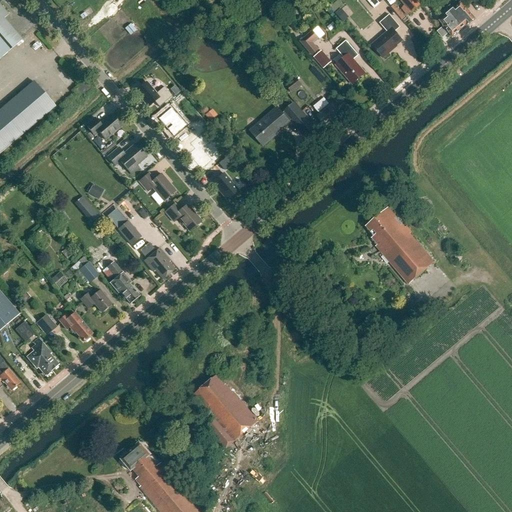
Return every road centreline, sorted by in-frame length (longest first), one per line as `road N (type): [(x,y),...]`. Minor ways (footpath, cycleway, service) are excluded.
road 1 (tertiary): [(238,240),(511,7)]
road 2 (unclassified): [(238,240),(34,0)]
road 3 (tertiary): [(0,443),(238,240)]
